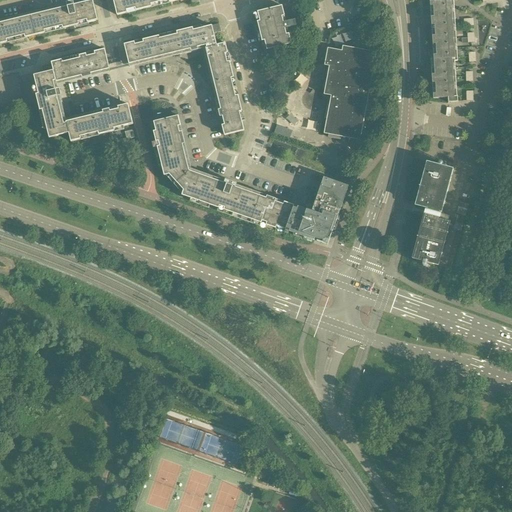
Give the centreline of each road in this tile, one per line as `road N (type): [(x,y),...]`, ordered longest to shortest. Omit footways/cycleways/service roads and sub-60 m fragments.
road 1 (secondary): [(348,283),(0,169)]
road 2 (secondary): [(0,209),(332,325)]
road 3 (secondary): [(347,330),(511,384)]
road 4 (residential): [(240,165),(209,152),(184,86),(157,79),(126,86)]
road 5 (secondary): [(511,343),(360,288)]
road 6 (unclassified): [(394,511),(337,425),(326,401),(327,373)]
road 7 (residential): [(246,148),(255,102),(231,4)]
road 8 (residential): [(113,32),(231,4)]
